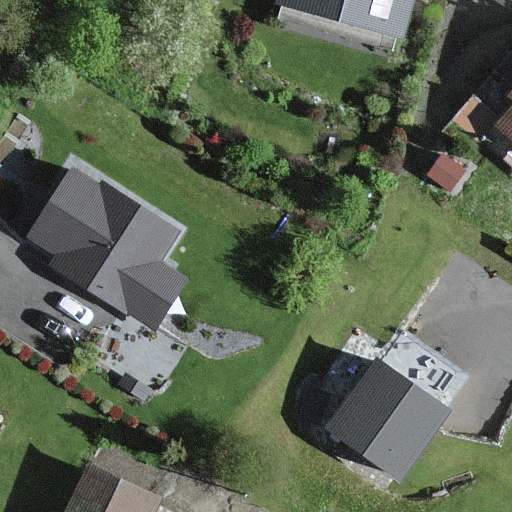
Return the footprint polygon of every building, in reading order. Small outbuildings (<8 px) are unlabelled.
[(401,0),(265,0),(261,16),(388,50),(401,0)] [(511,94),(510,98),(511,99),(511,112),(499,127),(511,138),(511,94)] [(64,150),(7,242),(34,259),(27,271),(76,302),(151,348),(192,282),(167,266),(190,229),(64,150)] [(475,375),(402,325),(330,431),(403,481),(475,375)] [(154,511),(159,503),(88,466),(63,511),(154,511)]
